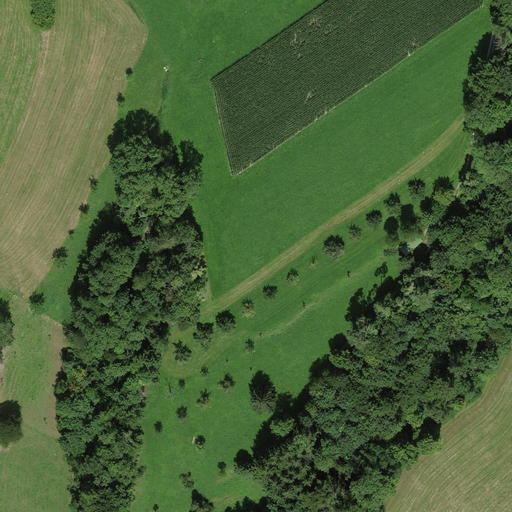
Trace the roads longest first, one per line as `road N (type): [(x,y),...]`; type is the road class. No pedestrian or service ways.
road 1 (track): [(84,511),(115,325),(152,221),(163,214),(188,221),(209,297)]
road 2 (track): [(498,0),(462,185)]
